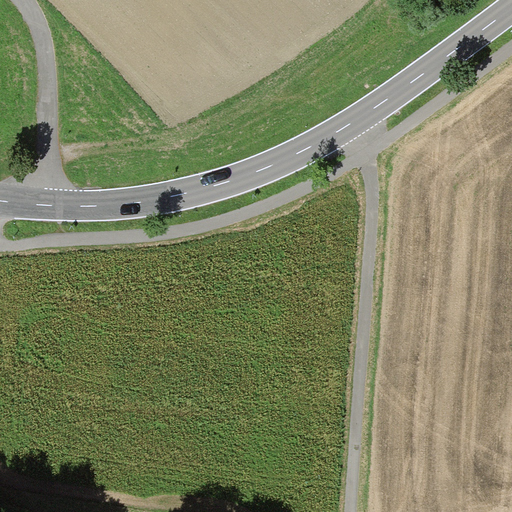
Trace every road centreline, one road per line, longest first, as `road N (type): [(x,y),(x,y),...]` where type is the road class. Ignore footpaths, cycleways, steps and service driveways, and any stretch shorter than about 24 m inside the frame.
road 1 (secondary): [(0,199),(128,203),(259,170),(356,118),(511,5)]
road 2 (track): [(356,118),(373,183),(351,511)]
road 3 (track): [(40,204),(38,38),(17,0)]
